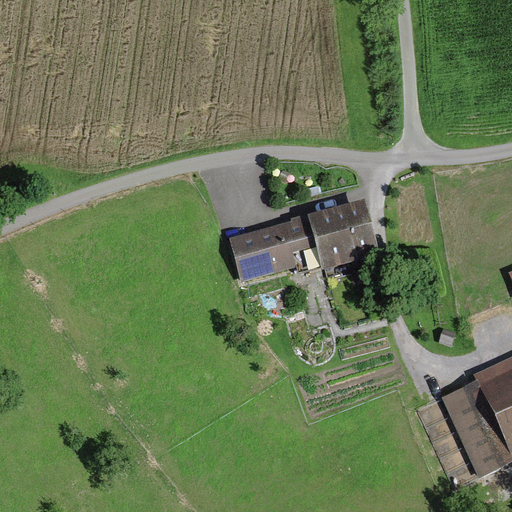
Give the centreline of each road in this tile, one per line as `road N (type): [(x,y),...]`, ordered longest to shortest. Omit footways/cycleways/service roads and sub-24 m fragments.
road 1 (unclassified): [(416,160),(285,152),(227,158),(154,173),(0,228)]
road 2 (unclassified): [(402,0),(416,160)]
